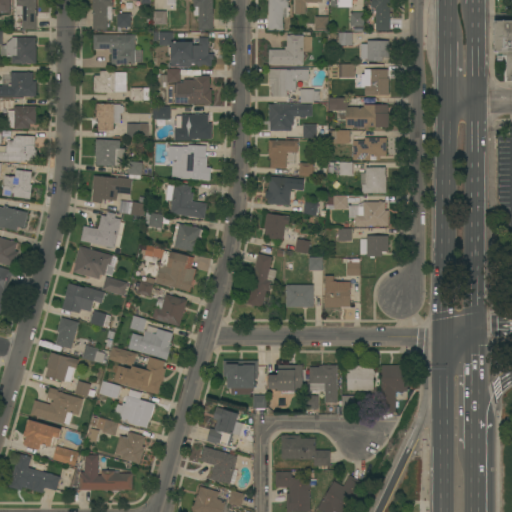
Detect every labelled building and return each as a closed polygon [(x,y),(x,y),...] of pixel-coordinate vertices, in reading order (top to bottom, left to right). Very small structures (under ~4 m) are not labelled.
[(10,0),(10,13),(0,13),(0,0),(10,0)] [(36,0),(36,29),(22,29),(22,15),(16,15),(16,6),(17,6),(17,0),(36,0)] [(112,0),(112,21),(107,21),(107,24),(109,24),(109,28),(107,28),(107,30),(92,30),(92,0),(112,0)] [(213,0),(213,30),(198,30),(198,16),(193,16),(193,5),(193,0),(213,0)] [(268,0),(288,0),(288,8),(287,8),(287,18),(283,18),(282,30),(268,30),(268,0)] [(295,0),(322,0),(322,2),(305,2),(305,14),(295,14),(295,0)] [(331,0),(352,0),(352,8),(338,8),(338,7),(331,7),(331,0)] [(375,8),(370,8),(370,0),(390,0),(390,31),(375,31),(375,8)] [(166,25),(153,25),(153,11),(166,11),(166,25)] [(364,26),(363,26),(363,33),(357,33),(357,27),(350,27),(350,13),(364,13),(364,26)] [(131,14),(131,27),(121,27),(121,32),(117,32),(117,14),(131,14)] [(328,17),(328,30),(315,30),(315,17),(328,17)] [(511,81),(508,81),(508,77),(507,77),(507,56),(503,56),(503,60),(498,60),(498,52),(494,52),(494,21),(511,21),(511,81)] [(159,41),(153,41),(153,33),(158,33),(158,37),(159,37),(159,33),(172,32),(172,41),(171,41),(171,46),(159,46),(159,41)] [(352,45),(338,45),(338,33),(352,33),(352,45)] [(135,64),(119,64),(119,65),(111,65),(111,53),(109,53),(109,50),(93,50),(93,35),(135,35),(135,64)] [(269,65),(269,50),(285,50),(285,47),(287,47),(287,36),(290,36),(290,35),(294,35),(294,36),(303,36),(303,37),(312,37),(312,52),(303,52),(303,65),(269,65)] [(12,64),(12,57),(6,57),(6,56),(0,56),(0,46),(6,45),(6,43),(12,39),(12,37),(36,38),(35,47),(36,47),(36,64),(12,64)] [(209,38),(209,54),(214,54),(214,60),(212,60),(212,67),(171,67),(171,57),(172,57),(172,55),(169,55),(169,48),(172,48),(172,42),(193,42),(193,45),(199,45),(199,38),(209,38)] [(389,41),(389,57),(382,57),(382,62),(367,61),(367,60),(361,60),(361,44),(367,44),(367,41),(389,41)] [(355,78),(341,78),(341,64),(355,64),(355,78)] [(180,69),(180,83),(167,82),(167,69),(180,69)] [(309,70),(308,81),(296,81),(296,91),(287,91),(287,97),(271,97),(271,84),(269,84),(269,69),(309,70)] [(388,70),(388,78),(389,78),(389,95),(374,95),(374,96),(364,96),(364,87),(361,87),(361,75),(366,75),(366,71),(369,71),(369,70),(388,70)] [(97,93),(97,94),(94,94),(94,93),(94,92),(93,92),(93,88),(94,88),(94,81),(93,81),(93,77),(94,77),(94,76),(100,76),(100,71),(115,71),(115,73),(127,73),(126,92),(115,92),(115,93),(97,93)] [(33,73),(33,81),(36,81),(36,97),(11,97),(11,73),(33,73)] [(175,104),(175,103),(167,103),(167,85),(174,85),(174,84),(177,84),(177,83),(183,83),(184,80),(193,80),(193,76),(210,76),(210,89),(212,89),(211,104),(175,104)] [(130,102),(130,88),(149,88),(149,101),(144,101),(144,102),(130,102)] [(300,103),(300,89),(314,90),(314,91),(320,91),(320,101),(314,101),(314,103),(300,103)] [(387,105),(387,114),(388,114),(388,127),(365,127),(365,128),(346,128),(346,111),(328,111),(328,98),(347,98),(347,107),(360,107),(360,108),(363,108),(363,105),(387,105)] [(97,131),(97,119),(96,119),(96,104),(113,104),(113,105),(121,105),(121,106),(123,106),(123,107),(124,107),(124,113),(123,113),(123,114),(121,114),(121,123),(118,123),(114,123),(114,131),(97,131)] [(312,105),(312,116),(305,116),(305,118),(300,118),(300,116),(293,116),(293,126),(291,126),(291,131),(270,131),(270,122),(269,122),(269,105),(312,105)] [(36,106),(36,124),(29,124),(29,129),(14,129),(14,128),(8,128),(8,111),(14,111),(14,107),(36,106)] [(170,120),(157,120),(157,116),(153,116),(153,107),(170,106),(170,120)] [(191,139),(191,141),(187,141),(187,139),(186,139),(186,137),(183,137),(184,116),(186,116),(186,115),(201,115),(201,114),(205,114),(205,115),(208,115),(208,124),(212,124),(212,139),(191,139)] [(148,124),(148,138),(127,138),(127,136),(126,136),(126,127),(127,127),(127,124),(148,124)] [(316,139),(303,138),(303,125),(316,125),(316,139)] [(349,144),(336,144),(336,143),(331,143),(331,131),(336,131),(336,130),(349,131),(349,144)] [(21,162),(21,163),(17,163),(17,162),(0,161),(0,152),(7,152),(7,140),(13,141),(13,137),(15,137),(15,136),(35,136),(34,145),(35,145),(35,150),(37,150),(37,159),(35,159),(35,162),(21,162)] [(386,138),(386,156),(380,156),(380,160),(353,160),(353,141),(365,141),(365,138),(386,138)] [(120,141),(120,149),(125,149),(124,167),(96,165),(96,157),(95,157),(96,140),(120,141)] [(298,141),(298,153),(287,152),(286,169),(270,168),(270,159),(269,159),(269,155),(268,155),(269,140),(298,141)] [(172,178),(173,161),(168,161),(169,146),(182,147),(182,146),(188,147),(188,145),(207,146),(206,168),(211,168),(210,180),(172,178)] [(141,176),(140,176),(140,179),(128,179),(129,175),(128,175),(129,162),(142,163),(141,176)] [(352,176),(339,176),(339,162),(353,162),(352,176)] [(312,177),(299,176),(300,163),(313,164),(312,177)] [(362,194),(362,185),(360,185),(360,173),(365,173),(365,168),(385,167),(385,176),(386,176),(386,193),(362,194)] [(13,197),(14,194),(11,193),(11,197),(2,196),(5,176),(15,177),(16,170),(32,172),(30,185),(32,185),(30,199),(13,197)] [(93,189),(92,189),(93,176),(117,179),(118,178),(132,179),(130,195),(117,193),(116,201),(103,199),(102,203),(92,201),(93,189)] [(273,204),(273,205),(270,205),(270,204),(267,204),(270,177),(282,178),(282,176),(286,176),(286,178),(304,180),(303,191),(291,190),(290,191),(294,192),(293,200),(290,200),(289,206),(273,204)] [(170,214),(172,201),(165,200),(168,184),(175,185),(175,184),(184,186),(184,185),(188,186),(191,187),(191,193),(193,193),(192,202),(207,204),(205,219),(170,214)] [(347,209),(333,209),(333,205),(326,205),(326,197),(333,197),(333,196),(347,196),(347,209)] [(379,202),(379,201),(381,201),(381,202),(385,202),(385,211),(388,211),(388,226),(373,226),(373,228),(368,228),(368,226),(356,226),(356,223),(354,223),(354,219),(356,219),(348,219),(348,206),(363,206),(363,202),(379,202)] [(132,202),(145,204),(143,217),(142,216),(141,220),(131,218),(131,215),(130,215),(132,202)] [(316,216),(303,215),(304,202),(317,203),(316,216)] [(0,228),(0,207),(4,208),(5,206),(28,212),(24,228),(18,227),(17,231),(3,228),(3,229),(0,228)] [(84,226),(98,230),(101,215),(106,216),(107,212),(115,214),(115,218),(120,219),(114,248),(81,241),(84,226)] [(157,227),(157,228),(155,228),(155,227),(148,226),(150,213),(163,215),(163,216),(164,216),(164,222),(162,222),(161,228),(157,227)] [(282,216),(282,215),(290,216),(288,225),(285,225),(283,240),(263,237),(265,229),(264,229),(266,213),(282,216)] [(171,247),(176,223),(205,230),(203,239),(202,239),(199,253),(171,247)] [(351,242),(338,241),(338,228),(351,229),(351,242)] [(388,236),(388,252),(386,252),(386,253),(382,253),(382,257),(374,257),(374,258),(370,258),(370,257),(366,257),(366,254),(361,254),(361,240),(366,240),(366,236),(388,236)] [(0,263),(0,238),(11,241),(12,240),(14,241),(14,242),(17,243),(15,251),(18,252),(14,267),(0,263)] [(308,254),(295,252),(297,239),(310,241),(308,254)] [(275,242),(289,245),(288,250),(274,247),(275,242)] [(147,246),(155,248),(153,258),(145,256),(147,246)] [(118,258),(112,277),(105,275),(104,276),(100,275),(99,280),(73,272),(75,263),(79,247),(118,258)] [(155,283),(164,251),(175,254),(176,253),(194,258),(191,268),(196,269),(193,281),(190,292),(155,283)] [(269,269),(276,270),(273,283),(271,282),(269,291),(266,291),(262,308),(249,305),(255,277),(253,277),(258,254),(272,257),(269,269)] [(309,271),(309,257),(322,257),(322,271),(309,271)] [(347,276),(347,263),(360,263),(360,276),(347,276)] [(7,292),(4,292),(3,298),(4,299),(3,302),(0,313),(0,267),(13,271),(7,292)] [(350,307),(341,307),(341,308),(325,308),(325,276),(333,276),(333,281),(336,281),(336,282),(350,282),(350,307)] [(102,290),(106,277),(128,283),(124,296),(102,290)] [(150,297),(137,294),(137,292),(133,291),(135,286),(139,287),(140,281),(145,282),(146,277),(155,280),(150,297)] [(68,284),(85,288),(85,287),(105,293),(102,304),(94,302),(91,312),(81,309),(80,313),(62,308),(68,284)] [(313,285),(313,308),(286,308),(286,285),(313,285)] [(152,318),(155,308),(161,310),(166,294),(181,299),(181,298),(185,299),(185,300),(188,301),(184,312),(179,327),(152,318)] [(90,323),(94,311),(111,316),(109,323),(110,323),(108,329),(90,323)] [(143,332),(130,329),(134,316),(147,320),(143,332)] [(71,349),(55,345),(59,333),(57,332),(61,317),(79,323),(71,349)] [(128,349),(133,334),(143,337),(145,331),(156,335),(158,329),(173,334),(169,346),(172,346),(167,360),(128,349)] [(109,331),(116,333),(113,340),(107,338),(109,331)] [(86,345),(99,349),(98,352),(105,354),(102,364),(95,362),(82,358),(86,345)] [(133,367),(132,367),(109,360),(112,346),(137,353),(133,367)] [(51,353),(68,358),(68,357),(79,360),(76,369),(74,368),(70,382),(64,381),(64,382),(57,380),(57,381),(55,380),(52,379),(52,380),(49,379),(50,378),(45,377),(48,368),(47,368),(51,353)] [(165,362),(163,368),(166,369),(162,382),(158,395),(149,393),(149,394),(145,393),(146,391),(113,382),(118,366),(131,370),(132,367),(133,367),(145,371),(149,357),(165,362)] [(258,361),(258,379),(256,379),(256,386),(255,386),(255,389),(253,389),(253,391),(249,394),(231,394),(231,388),(228,388),(228,377),(224,377),(224,361),(258,361)] [(302,365),(302,389),(295,389),(295,391),(294,391),(294,394),(282,394),(282,391),(278,391),(278,390),(268,390),(268,375),(278,375),(278,365),(302,365)] [(337,403),(324,403),(325,384),(309,383),(309,367),(319,367),(319,366),(322,366),(322,365),(337,365),(337,403)] [(407,365),(408,391),(396,391),(396,412),(381,413),(381,392),(382,392),(382,365),(407,365)] [(347,391),(347,369),(355,369),(355,366),(374,366),(374,371),(375,371),(375,375),(374,375),(374,391),(347,391)] [(78,381),(91,385),(90,390),(95,391),(93,397),(88,396),(87,397),(74,393),(78,381)] [(99,394),(103,381),(121,387),(117,399),(99,394)] [(30,415),(35,400),(50,405),(51,402),(53,402),(54,400),(47,398),(50,388),(58,390),(58,392),(60,392),(63,393),(83,399),(78,416),(72,414),(69,425),(64,424),(30,415)] [(129,423),(129,422),(121,420),(122,417),(114,415),(117,404),(122,406),(122,403),(125,404),(130,390),(142,393),(140,400),(155,404),(150,420),(147,429),(129,423)] [(253,396),(266,396),(266,409),(253,409),(253,396)] [(318,409),(305,409),(305,396),(318,396),(318,409)] [(355,396),(355,409),(342,409),(342,396),(355,396)] [(207,441),(210,429),(215,430),(215,429),(214,429),(215,425),(216,425),(217,420),(213,419),(216,407),(224,410),(239,414),(237,422),(243,424),(239,436),(233,434),(230,447),(217,443),(217,444),(207,441)] [(102,432),(103,431),(95,429),(99,418),(106,420),(106,419),(119,423),(115,436),(102,432)] [(61,429),(59,438),(56,438),(53,447),(51,447),(51,448),(41,445),(40,450),(25,446),(24,444),(25,440),(26,440),(24,439),(29,420),(61,429)] [(140,464),(122,459),(123,456),(116,454),(118,446),(116,446),(119,438),(120,438),(121,436),(128,438),(128,436),(127,435),(128,433),(129,433),(130,432),(145,437),(143,447),(145,447),(140,464)] [(300,436),(300,438),(316,438),(316,450),(330,451),(330,466),(328,466),(328,470),(315,470),(315,466),(314,466),(314,459),(282,459),(282,441),(281,441),(281,436),(300,436)] [(79,453),(75,466),(52,460),(56,446),(79,453)] [(214,466),(200,461),(204,447),(237,457),(234,469),(230,483),(229,485),(220,482),(220,483),(216,482),(217,481),(210,479),(214,466)] [(60,477),(56,491),(44,487),(43,493),(22,487),(21,491),(9,487),(19,454),(32,458),(29,468),(60,477)] [(98,476),(101,476),(101,471),(119,471),(119,474),(133,474),(133,490),(119,490),(119,491),(79,491),(79,476),(81,476),(81,472),(85,472),(85,461),(86,461),(86,455),(98,455),(98,476)] [(287,511),(287,494),(290,494),(290,487),(275,487),(275,472),(292,472),(292,477),(298,477),(298,479),(310,479),(310,511),(287,511)] [(346,511),(335,511),(334,511),(333,511),(321,511),(317,509),(322,500),(323,501),(334,481),(343,487),(350,475),(363,483),(346,511)] [(219,492),(217,499),(226,502),(222,511),(195,511),(192,511),(197,495),(198,495),(200,487),(219,492)] [(241,507),(228,504),(232,491),(244,494),(241,507)]
